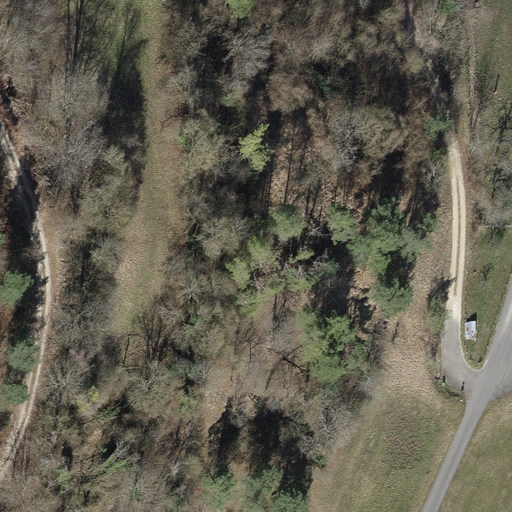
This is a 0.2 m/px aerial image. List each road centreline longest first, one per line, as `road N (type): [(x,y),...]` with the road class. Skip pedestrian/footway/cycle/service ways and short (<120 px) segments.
road 1 (track): [(0,125),(44,253),(40,361),(0,473)]
road 2 (track): [(401,0),(457,153),(454,313)]
road 3 (unclassified): [(430,511),(486,387)]
